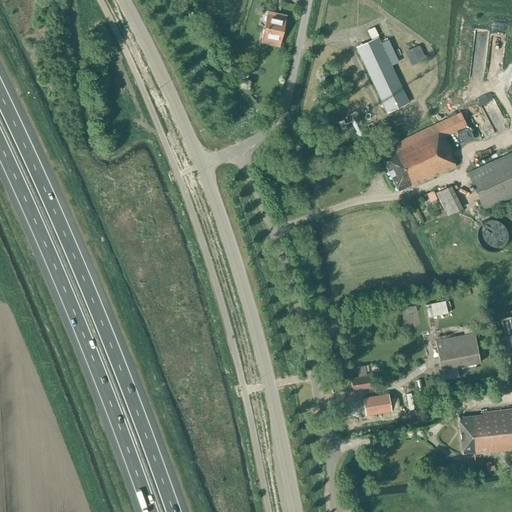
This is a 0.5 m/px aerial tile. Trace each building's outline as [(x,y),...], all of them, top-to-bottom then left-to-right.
[(269,14),(267,22),(265,30),(263,29),(261,39),(279,43),(284,18),(269,14)] [(387,113),(408,103),(377,37),(361,44),(361,43),(359,44),(359,45),(356,47),(387,113)] [(421,48),(418,45),(405,51),(411,66),(426,59),(421,48)] [(487,139),(510,129),(492,91),(478,98),(486,115),(478,119),(487,139)] [(460,113),(438,123),(444,137),(467,126),(460,113)] [(343,120),(338,122),(342,131),(347,129),(343,120)] [(394,144),(395,147),(414,186),(456,166),(449,153),(452,152),(444,137),(438,123),(394,144)] [(414,186),(395,147),(380,154),(398,191),(411,185),(412,187),(414,186)] [(511,152),(467,174),(471,182),(484,211),(511,198),(511,152)] [(447,215),(462,208),(451,186),(436,193),(447,215)] [(509,237),(510,235),(510,232),(509,229),(508,226),(507,224),(505,222),(503,220),(501,219),(498,218),(495,217),(493,217),(490,218),(487,219),(485,220),(483,222),(481,224),(480,226),(479,229),(478,232),(478,234),(479,237),(480,240),(481,242),(483,244),(485,246),(487,247),(490,248),(493,249),(495,249),(498,248),(501,247),(503,246),(505,244),(507,242),(508,240),(509,237)] [(427,317),(447,313),(445,301),(425,305),(427,317)] [(511,314),(502,317),(511,368),(511,314)] [(474,333),(435,341),(440,370),(456,367),(480,363),(474,333)] [(352,389),(369,387),(367,376),(366,376),(364,366),(357,367),(359,377),(351,379),(351,383),(350,384),(351,387),(352,388),(352,389)] [(458,377),(456,367),(440,370),(442,380),(458,377)] [(391,411),(388,393),(362,397),(365,416),(391,411)] [(511,408),(481,412),(481,415),(485,453),(511,450),(511,408)] [(462,454),(473,452),(473,454),(485,453),(481,415),(458,417),(462,454)] [(485,463),(486,471),(494,470),(494,465),(491,466),(490,462),(485,463)]
